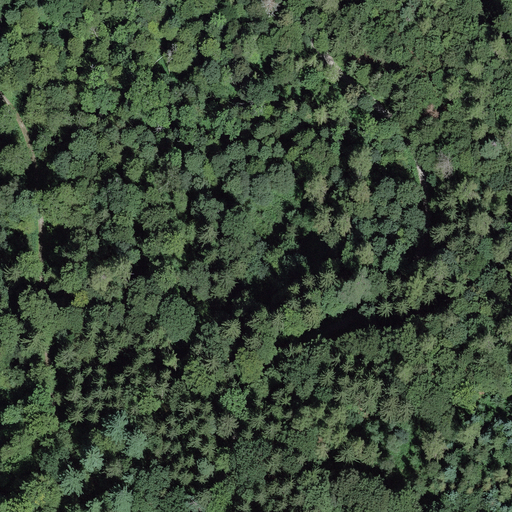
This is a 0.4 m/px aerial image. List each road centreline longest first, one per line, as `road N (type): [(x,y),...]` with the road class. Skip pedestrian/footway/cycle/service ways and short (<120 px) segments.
road 1 (track): [(287,0),(340,75),(413,143),(425,243),(415,267),(361,314),(266,360),(235,434),(217,511)]
road 2 (track): [(53,511),(39,197),(26,136),(0,96)]
road 3 (track): [(511,274),(434,318),(318,333)]
